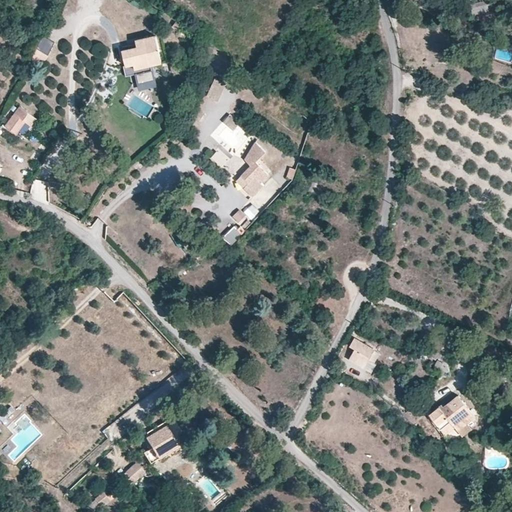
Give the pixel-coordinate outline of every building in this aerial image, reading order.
[(43,37),(38,50),(50,55),(55,42),(43,37)] [(163,64),(156,37),(136,42),(136,44),(137,48),(122,52),(126,68),(134,66),(137,76),(153,72),(151,67),(163,64)] [(511,62),(511,51),(498,47),(495,58),(511,62)] [(137,76),(134,66),(126,68),(128,78),(137,76)] [(227,85),(216,80),(208,98),(219,103),(227,85)] [(30,125),(35,117),(20,108),(7,129),(16,134),(25,121),(30,125)] [(240,123),(229,115),(224,122),(235,130),(240,123)] [(268,155),(256,143),(245,162),(252,169),(239,182),(256,199),(266,189),(264,186),(270,179),(257,166),(268,155)] [(229,162),(218,152),(212,160),(223,169),(229,162)] [(247,219),(242,212),(235,217),(240,224),(247,219)] [(233,246),(243,235),(234,226),(224,238),(233,246)] [(364,367),(374,350),(354,338),(349,346),(355,349),(349,358),(364,367)] [(439,369),(443,362),(438,359),(434,366),(439,369)] [(475,416),(458,395),(443,407),(442,405),(430,415),(444,433),(451,427),(453,429),(455,427),(458,430),(467,423),(475,416)] [(445,434),(430,415),(427,417),(443,436),(445,434)] [(185,439),(174,421),(144,439),(156,457),(185,439)] [(144,439),(174,421),(167,421),(147,432),(144,439)] [(462,435),(471,428),(467,423),(458,430),(462,435)] [(449,438),(458,430),(455,427),(453,429),(451,427),(444,433),(449,438)] [(150,464),(181,444),(185,439),(156,457),(150,448),(143,453),(150,464)] [(127,486),(142,471),(134,463),(120,478),(127,486)] [(100,507),(112,497),(110,494),(106,497),(103,492),(94,499),(100,507)]
